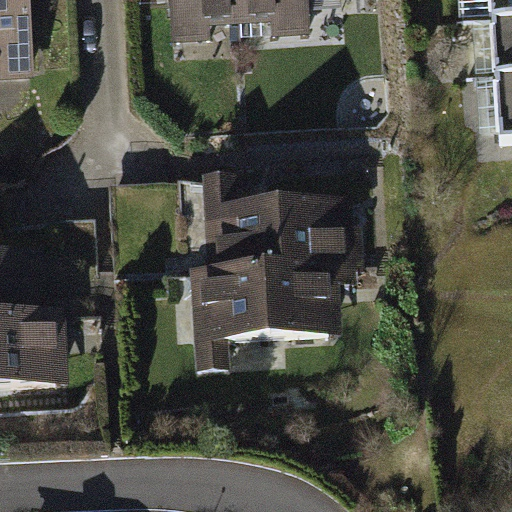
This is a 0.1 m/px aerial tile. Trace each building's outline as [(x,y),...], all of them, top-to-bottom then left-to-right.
[(27,0),(0,0),(0,78),(31,77),(27,0)] [(244,0),(159,0),(161,26),(246,22),(244,0)] [(329,0),(244,0),(246,22),(330,17),(329,0)] [(511,31),(511,0),(481,0),(484,34),(511,31)] [(511,85),(511,31),(484,34),(487,87),(511,85)] [(511,139),(511,85),(487,87),(491,141),(511,139)] [(200,281),(333,277),(367,275),(363,206),(217,214),(215,184),(195,185),(200,281)] [(0,329),(26,328),(25,268),(0,268),(0,329)] [(333,277),(200,281),(172,283),(175,351),(337,342),(333,277)] [(0,397),(61,395),(58,327),(26,328),(0,329),(0,397)]
